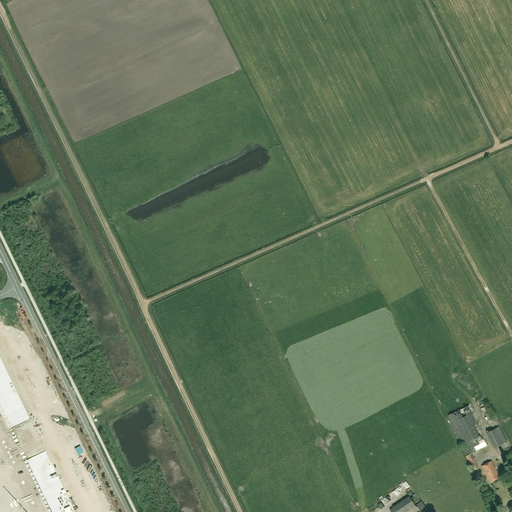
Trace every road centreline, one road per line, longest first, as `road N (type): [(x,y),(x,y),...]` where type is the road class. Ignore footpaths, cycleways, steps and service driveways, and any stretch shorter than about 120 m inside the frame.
road 1 (track): [(0,7),(241,511)]
road 2 (track): [(511,141),(139,305)]
road 3 (unclassified): [(17,286),(126,511)]
road 4 (unknown): [(498,147),(424,0)]
